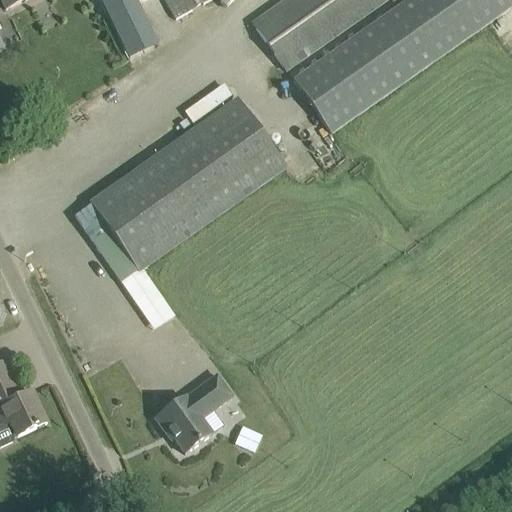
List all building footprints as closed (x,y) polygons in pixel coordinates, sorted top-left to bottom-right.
[(0,0),(6,11),(29,0),(0,0)] [(96,0),(118,62),(150,51),(132,0),(96,0)] [(214,0),(163,0),(175,22),(214,0)] [(290,0),(253,26),(286,73),(389,0),(290,0)] [(504,0),(409,0),(293,82),(331,137),(511,10),(504,0)] [(75,219),(121,285),(137,274),(138,275),(286,171),(237,102),(90,206),(91,208),(75,219)] [(2,365),(0,365),(0,422),(3,429),(11,425),(17,439),(47,426),(32,395),(19,401),(2,365)] [(199,396),(188,404),(185,400),(158,420),(185,456),(212,437),(198,418),(209,410),(212,414),(232,400),(217,378),(196,393),(199,396)] [(252,453),(258,436),(240,429),(234,446),(252,453)]
